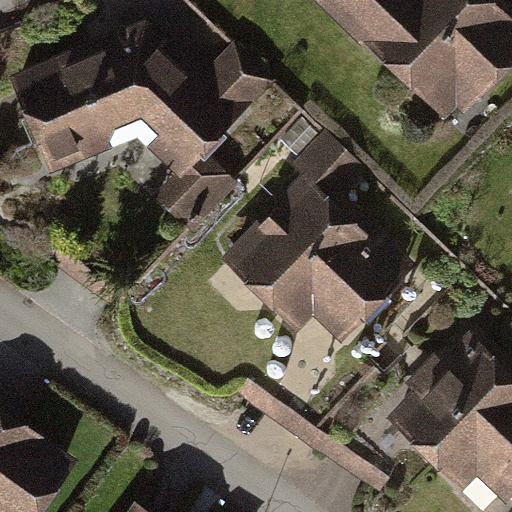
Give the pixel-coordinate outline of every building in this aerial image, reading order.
[(334,0),(428,90),(456,62),(480,84),(511,51),(511,25),(485,0),(334,0)] [(145,26),(20,77),(54,160),(109,137),(112,144),(139,133),(148,143),(154,138),(181,164),(233,111),(145,26)] [(236,47),(214,72),(245,99),(267,75),(236,47)] [(336,190),(361,165),(329,133),(304,158),(336,190)] [(305,180),(233,255),(297,317),(310,305),(338,332),(399,270),(305,180)] [(398,415),(463,477),(473,466),(502,494),(511,484),(511,378),(471,340),(398,415)] [(0,511),(26,511),(65,459),(0,412),(0,511)]
